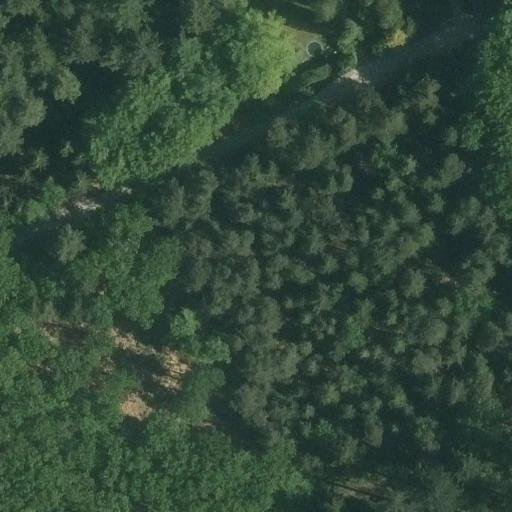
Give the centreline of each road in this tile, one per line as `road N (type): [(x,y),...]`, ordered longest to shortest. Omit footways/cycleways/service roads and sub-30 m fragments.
road 1 (track): [(511,20),(0,251)]
road 2 (track): [(511,430),(326,511)]
